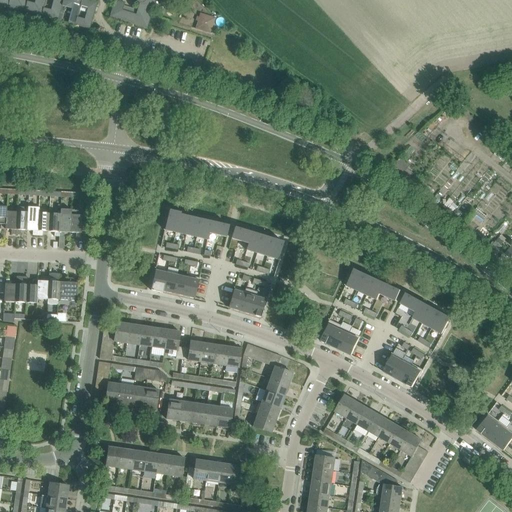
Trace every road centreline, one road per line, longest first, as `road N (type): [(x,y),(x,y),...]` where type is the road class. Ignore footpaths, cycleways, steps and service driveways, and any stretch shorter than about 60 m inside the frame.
road 1 (residential): [(331,363),(230,325),(96,297)]
road 2 (tertiary): [(342,162),(122,79)]
road 3 (tertiary): [(318,201),(511,300)]
road 4 (tertiary): [(511,296),(342,162)]
road 5 (tertiary): [(112,148),(236,173),(318,201)]
road 6 (residential): [(283,511),(293,442),(331,363)]
road 7 (residential): [(69,452),(96,297)]
road 8 (residential): [(450,431),(331,363)]
road 9 (tertiary): [(122,79),(0,51)]
